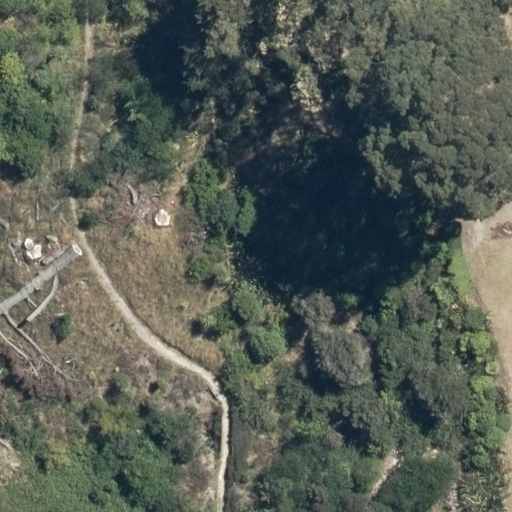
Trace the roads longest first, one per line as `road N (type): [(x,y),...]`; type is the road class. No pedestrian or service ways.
road 1 (track): [(136,0),(127,165),(208,359),(229,388),(234,511)]
road 2 (track): [(511,28),(463,48),(366,29),(324,0)]
